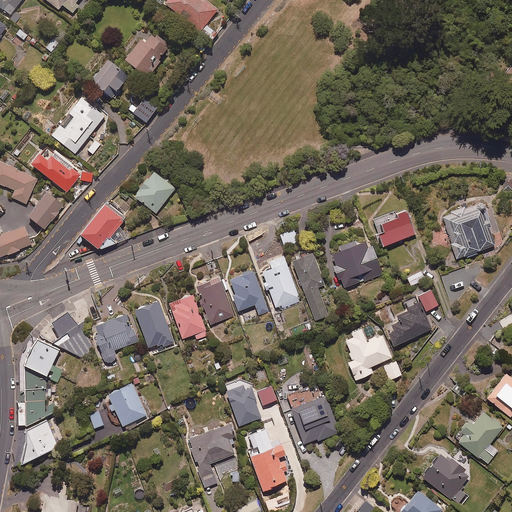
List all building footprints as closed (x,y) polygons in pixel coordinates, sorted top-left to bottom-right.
[(22,0),(0,0),(0,8),(9,16),(22,0)] [(78,0),(44,0),(58,11),(62,6),(73,14),(78,6),(75,4),(78,0)] [(203,0),(168,0),(165,5),(201,32),(217,10),(203,0)] [(217,34),(206,26),(201,33),(212,41),(217,34)] [(167,50),(146,34),(124,62),(146,80),(160,63),(158,61),(167,50)] [(120,72),(107,61),(90,83),(103,93),(108,87),(115,94),(122,85),(114,78),(120,72)] [(104,117),(80,99),(51,137),(75,155),(104,117)] [(157,111),(144,99),(136,107),(132,104),(127,110),(145,125),(157,111)] [(101,145),(95,140),(82,156),(88,161),(101,145)] [(81,175),(53,154),(47,162),(37,155),(30,165),(66,193),(81,175)] [(37,180),(0,163),(0,185),(14,192),(11,198),(26,204),(37,180)] [(93,174),(82,173),(81,182),(92,183),(93,174)] [(175,189),(152,173),(134,198),(156,215),(175,189)] [(123,192),(118,198),(129,206),(134,201),(123,192)] [(63,206),(47,193),(28,218),(44,230),(63,206)] [(128,209),(110,194),(80,230),(99,245),(128,209)] [(449,213),(450,215),(442,218),(456,261),(477,255),(476,253),(497,246),(483,204),(465,210),(465,208),(449,213)] [(415,235),(404,208),(372,222),(383,248),(415,235)] [(0,258),(31,246),(23,227),(0,237),(0,258)] [(298,244),(294,231),(280,236),(284,249),(298,244)] [(356,248),(355,244),(340,249),(342,254),(332,258),(336,268),(333,268),(341,291),(375,278),(373,272),(380,269),(370,243),(356,248)] [(325,286),(312,255),(292,264),(315,321),(328,316),(317,289),(325,286)] [(300,302),(283,258),(269,264),(271,271),(262,275),(276,311),(300,302)] [(425,280),(420,271),(407,278),(411,287),(425,280)] [(269,312),(253,272),(228,282),(239,312),(255,305),(259,315),(269,312)] [(234,316),(219,279),(196,289),(210,325),(234,316)] [(438,306),(430,291),(418,297),(426,312),(438,306)] [(208,335),(192,296),(168,306),(182,340),(195,335),(197,340),(208,335)] [(175,344),(158,303),(134,313),(148,349),(158,345),(160,350),(175,344)] [(432,329),(421,306),(397,317),(400,323),(391,327),(394,333),(388,336),(394,348),(432,329)] [(91,341),(83,321),(76,326),(69,314),(51,324),(59,336),(51,341),(80,358),(91,341)] [(138,342),(128,316),(94,329),(97,337),(93,339),(106,371),(118,366),(113,352),(138,342)] [(366,342),(361,329),(343,337),(354,361),(348,364),(355,381),(373,373),(370,367),(392,358),(382,335),(366,342)] [(60,349),(37,337),(31,344),(26,355),(23,363),(24,388),(45,388),(45,375),(57,381),(63,370),(51,365),(60,349)] [(402,376),(395,361),(383,367),(390,381),(402,376)] [(511,417),(511,374),(508,372),(486,400),(511,419),(511,417)] [(139,376),(132,379),(135,387),(142,385),(139,376)] [(115,412),(124,431),(136,425),(135,422),(147,416),(131,385),(107,397),(111,405),(107,407),(110,414),(115,412)] [(276,399),(270,386),(256,391),(262,405),(276,399)] [(245,392),(243,387),(226,394),(239,428),(262,419),(251,390),(245,392)] [(45,388),(24,388),(25,425),(44,416),(45,388)] [(340,433),(326,398),(295,410),(303,428),(309,443),(317,440),(318,442),(340,433)] [(103,426),(98,413),(89,416),(94,430),(103,426)] [(503,429),(483,413),(473,426),(470,423),(456,442),(477,459),(479,457),(488,464),(498,452),(490,445),(503,429)] [(46,419),(25,428),(25,441),(20,464),(59,447),(46,419)] [(237,443),(230,425),(187,440),(204,488),(217,484),(210,464),(235,455),(231,445),(237,443)] [(270,444),(265,431),(246,438),(251,450),(247,452),(263,492),(287,483),(283,473),(287,471),(283,462),(280,463),(278,459),(285,457),(279,440),(270,444)] [(449,463),(439,455),(422,479),(458,505),(465,494),(460,490),(469,477),(463,473),(465,470),(451,460),(449,463)] [(237,470),(231,473),(234,483),(241,481),(237,470)] [(440,511),(442,510),(418,492),(402,511),(440,511)] [(75,511),(77,503),(67,501),(68,497),(60,495),(59,500),(48,498),(46,495),(39,500),(42,505),(41,511),(75,511)] [(261,511),(256,501),(234,511),(261,511)] [(375,511),(377,510),(366,502),(358,511),(375,511)]
